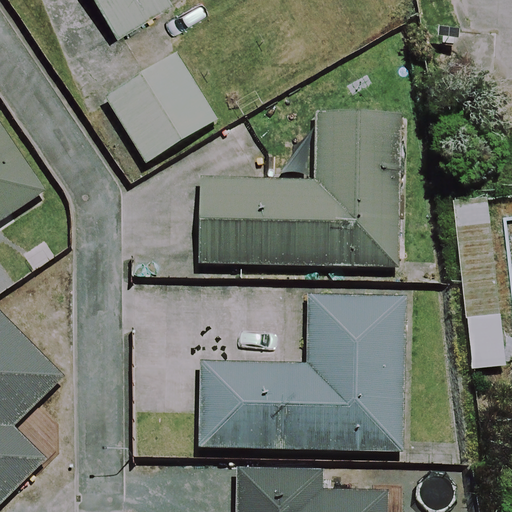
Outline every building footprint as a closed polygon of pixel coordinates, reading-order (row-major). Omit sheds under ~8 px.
[(87,0),(111,41),(166,9),(161,0),(87,0)] [(213,127),(173,62),(105,105),(146,169),(213,127)] [(393,274),(396,121),(316,120),(314,184),(200,181),(199,270),(393,274)] [(0,226),(41,199),(0,137),(0,226)] [(511,366),(511,351),(495,196),(461,199),(480,369),(511,366)] [(407,303),(307,301),(305,371),(201,368),(199,453),(403,458),(407,303)] [(58,384),(0,326),(0,506),(42,464),(10,432),(58,384)] [(322,495),(322,475),(236,474),(235,511),(383,511),(384,496),(322,495)]
